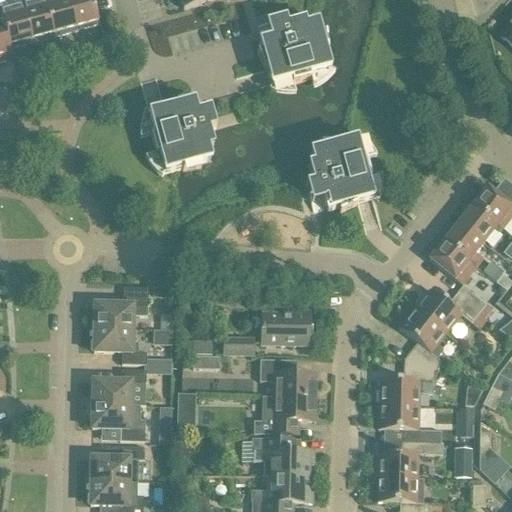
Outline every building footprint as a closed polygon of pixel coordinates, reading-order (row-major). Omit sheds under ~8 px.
[(3,0),(0,0),(0,17),(1,21),(2,21),(12,58),(13,57),(24,43),(31,42),(21,5),(10,8),(5,4),(3,0)] [(19,0),(21,5),(31,42),(38,40),(39,44),(54,40),(43,0),(19,0)] [(75,29),(66,0),(43,0),(54,40),(69,36),(68,31),(75,29)] [(99,27),(98,23),(91,0),(66,0),(75,29),(82,27),(84,32),(99,27)] [(180,0),(184,12),(220,2),(219,0),(180,0)] [(220,18),(226,36),(234,33),(228,15),(220,18)] [(266,70),(271,87),(291,82),(292,85),(311,80),(310,77),(330,71),(325,53),(327,53),(325,35),(321,36),(317,24),(306,27),(304,22),(287,27),(285,20),(273,24),(276,36),(258,41),(261,53),(256,54),(264,70),(266,70)] [(0,65),(6,64),(5,59),(12,58),(2,21),(1,21),(0,21),(0,65)] [(511,24),(500,38),(511,48),(511,24)] [(182,101),(181,101),(165,109),(166,111),(148,116),(154,136),(150,137),(155,156),(159,155),(165,175),(176,172),(182,170),(183,172),(201,170),(199,166),(211,162),(206,143),(212,142),(209,132),(216,130),(212,117),(200,121),(195,103),(183,106),(182,101)] [(312,184),(306,186),(309,199),(321,195),(326,214),(338,210),(340,215),(356,207),(356,206),(373,201),(368,180),(371,179),(366,160),(362,161),(357,141),(340,146),(339,146),(339,144),(320,146),(322,151),(310,154),(313,166),(308,167),(312,184)] [(487,190),(472,209),(496,229),(497,228),(503,232),(511,220),(511,210),(511,209),(511,188),(504,182),(493,195),(487,190)] [(482,247),(496,229),(472,209),(458,227),(482,247)] [(458,227),(443,244),(476,271),(483,262),(475,256),(482,247),(458,227)] [(476,271),(443,244),(429,262),(454,282),(462,288),(476,271)] [(506,292),(511,284),(502,277),(496,285),(506,292)] [(462,289),(454,299),(485,324),(492,313),(484,307),(462,289)] [(94,323),(92,323),(92,331),(131,332),(132,319),(147,319),(148,291),(123,291),(123,309),(95,308),(94,323)] [(428,293),(413,312),(443,337),(459,317),(479,332),(485,324),(454,299),(446,308),(428,293)] [(413,312),(397,331),(415,346),(402,362),(435,375),(439,364),(436,362),(442,355),(442,350),(436,346),(443,337),(413,312)] [(308,349),(308,319),(262,318),(261,348),(308,349)] [(511,322),(499,333),(511,342),(511,322)] [(92,340),(94,340),(94,354),(122,355),(121,367),(146,368),(146,356),(137,355),(138,346),(131,346),(131,332),(92,331),(92,340)] [(223,359),(254,359),(254,340),(223,340),(223,359)] [(192,357),(212,357),(212,344),(192,343),(192,357)] [(511,358),(507,365),(498,377),(511,384),(511,358)] [(192,372),(219,372),(219,360),(192,359),(192,372)] [(435,375),(402,362),(402,384),(378,383),(378,408),(417,409),(417,397),(431,397),(432,384),(435,375)] [(273,386),(273,400),(315,401),(315,376),(292,375),(292,365),(260,364),(259,386),(273,386)] [(93,384),(93,399),(90,399),(90,408),(130,409),(130,386),(146,386),(146,374),(121,373),(121,385),(93,384)] [(492,388),(487,397),(499,402),(503,394),(492,388)] [(494,412),(499,402),(487,397),(482,407),(494,412)] [(254,425),(254,438),(290,439),(290,426),(314,426),(315,401),(273,400),(261,400),(260,425),(254,425)] [(90,408),(90,416),(92,416),(92,431),(120,432),(120,444),(144,445),(144,432),(145,424),(139,423),(139,409),(130,409),(90,408)] [(378,408),(377,433),(400,433),(400,445),(430,446),(440,446),(440,433),(430,433),(417,433),(417,409),(378,408)] [(459,411),(459,424),(472,425),(472,411),(459,411)] [(480,438),(479,450),(489,451),(490,438),(490,432),(480,425),(480,438)] [(269,480),(308,481),(309,468),(313,468),(314,455),(287,454),(287,443),(251,441),(251,455),(253,455),(253,464),(263,464),(263,479),(269,479),(269,480)] [(377,456),(376,481),(416,481),(417,457),(441,458),(442,446),(430,446),(400,445),(400,457),(377,456)] [(89,476),(88,485),(128,485),(137,486),(137,463),(144,463),(144,451),(120,450),(119,462),(91,461),(91,476),(89,476)] [(479,471),(479,472),(494,487),(510,471),(489,451),(479,450),(479,463),(479,471)] [(454,460),(462,469),(471,469),(471,452),(454,451),(454,460)] [(293,511),(293,507),(312,507),(313,495),(308,495),(308,481),(269,480),(269,493),(250,493),(250,506),(251,506),(251,511),(293,511)] [(376,481),(376,506),(399,506),(398,511),(448,511),(448,507),(428,506),(416,506),(416,495),(422,495),(422,482),(416,481),(376,481)] [(88,485),(88,493),(91,493),(90,508),(119,509),(118,511),(142,511),(143,499),(137,499),(137,486),(128,485),(88,485)] [(473,488),(472,498),(485,498),(485,488),(473,488)] [(485,509),(485,498),(472,498),(472,508),(485,509)]
